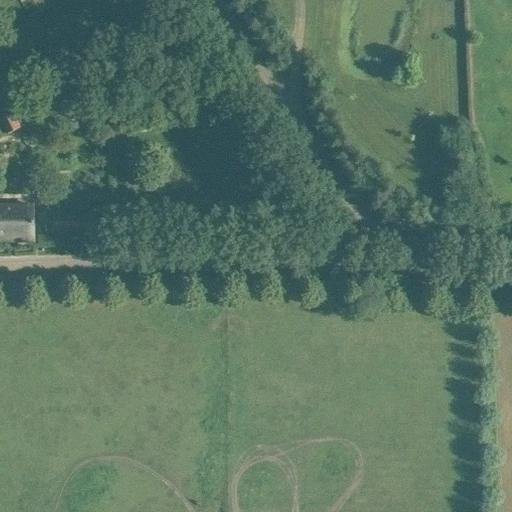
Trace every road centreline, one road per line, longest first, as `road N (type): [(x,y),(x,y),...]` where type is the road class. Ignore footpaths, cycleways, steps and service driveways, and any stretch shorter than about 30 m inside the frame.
road 1 (unclassified): [(429,267),(189,257),(0,264)]
road 2 (unclassified): [(429,267),(332,174),(215,0)]
